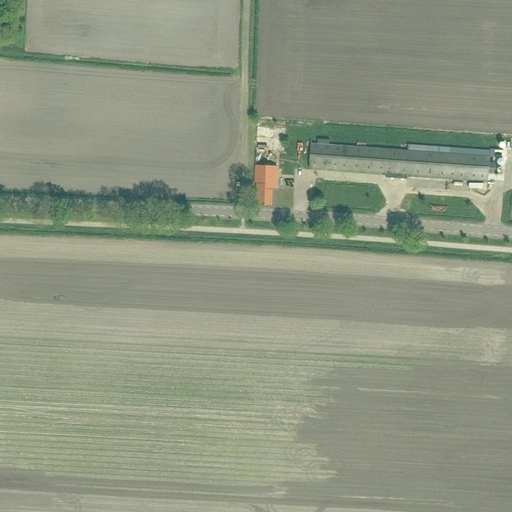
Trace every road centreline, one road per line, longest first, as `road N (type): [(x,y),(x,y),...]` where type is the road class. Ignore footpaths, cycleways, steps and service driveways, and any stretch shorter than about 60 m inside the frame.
road 1 (tertiary): [(242,212),(511,232)]
road 2 (tertiary): [(242,212),(0,202)]
road 3 (unknown): [(389,223),(392,187),(426,189),(484,200),(493,230)]
